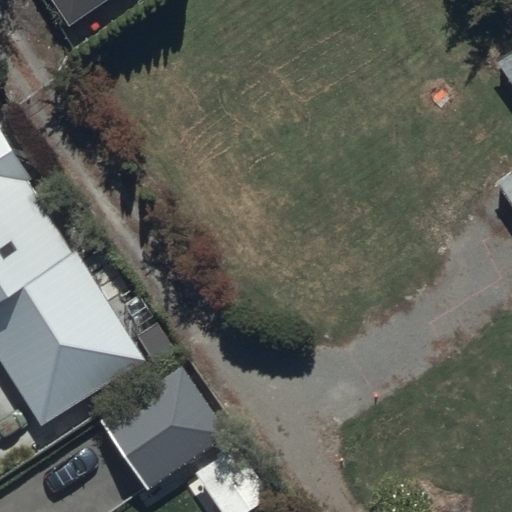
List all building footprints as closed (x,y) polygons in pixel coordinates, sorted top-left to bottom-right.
[(60,0),(74,19),(102,0),(60,0)] [(511,145),(511,144),(414,0),(411,0),(399,8),(393,0),(229,0),(212,12),(242,57),(214,76),(258,142),(245,151),(272,192),(286,182),(299,202),(344,171),(378,221),(445,175),(452,186),(511,145)] [(511,49),(501,58),(511,73),(511,49)] [(0,133),(0,338),(43,409),(135,352),(0,133)] [(511,171),(498,181),(511,202),(511,171)] [(173,370),(98,424),(145,490),(221,436),(173,370)] [(245,511),(277,490),(241,438),(200,467),(204,473),(186,486),(203,511),(245,511)] [(511,511),(511,461),(447,508),(449,511),(511,511)]
